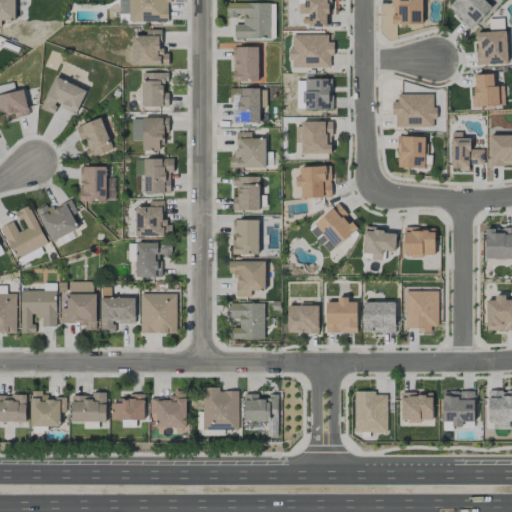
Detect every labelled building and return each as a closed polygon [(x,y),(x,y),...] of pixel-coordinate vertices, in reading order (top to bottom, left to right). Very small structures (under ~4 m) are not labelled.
[(14,0),(0,0),(0,26),(1,27),(1,20),(15,20),(14,0)] [(118,0),(119,14),(128,14),(128,0),(118,0)] [(170,0),(128,0),(129,21),(167,22),(168,2),(171,2),(170,0)] [(328,0),(297,0),(298,14),(303,14),(303,26),(329,25),(328,0)] [(421,0),(391,0),(392,25),(422,24),(421,0)] [(491,7),(483,0),(454,0),(447,7),(470,29),(491,7)] [(269,3),(227,3),(227,16),(243,16),(243,24),(234,25),(234,39),(270,38),(269,3)] [(490,29),(503,30),(504,19),(490,19),(490,29)] [(161,29),(145,30),(145,35),(132,35),(132,66),(168,65),(168,51),(161,51),(161,29)] [(507,63),(506,31),(476,32),(477,64),(507,63)] [(331,34),(290,35),(291,68),(330,67),(330,56),(331,56),(331,34)] [(258,47),(232,47),(233,81),(258,81),(258,47)] [(166,72),(141,73),(142,107),(168,106),(168,92),(166,92),(166,72)] [(473,107),(504,106),(504,86),(493,86),(493,74),(472,75),(473,107)] [(86,90),(54,76),(40,109),(52,114),(56,105),(76,113),(86,90)] [(332,78),(303,79),(304,110),(332,110),(332,78)] [(233,123),(259,123),(260,99),(266,99),(266,89),(230,88),(230,102),(233,102),(233,123)] [(29,114),(22,89),(0,95),(0,116),(13,112),(15,118),(29,114)] [(434,94),(397,94),(397,101),(394,101),(394,127),(434,127),(434,94)] [(81,141),(83,141),(89,158),(112,150),(101,117),(75,127),(81,141)] [(168,117),(131,118),(132,141),(142,140),(142,151),(163,150),(162,133),(168,133),(168,117)] [(331,121),(299,122),(299,154),(332,153),(331,121)] [(251,132),(236,132),(236,154),(229,154),(229,168),(265,168),(265,138),(251,138),(251,132)] [(511,165),(511,134),(490,135),(490,165),(511,165)] [(424,168),(424,136),(397,137),(397,168),(424,168)] [(451,139),(451,171),(469,171),(469,165),(483,164),(483,150),(470,150),(470,138),(451,139)] [(173,158),(144,159),(144,193),(170,193),(170,172),(173,172),(173,158)] [(105,202),(106,167),(80,166),(79,201),(105,202)] [(299,167),(300,176),(295,176),(296,188),(301,187),(301,198),(331,197),(330,166),(299,167)] [(259,210),(259,176),(235,177),(235,197),(232,197),(232,211),(259,210)] [(79,229),(72,215),(77,213),(70,199),(48,210),(45,204),(36,209),(51,242),(79,229)] [(136,237),(164,237),(164,233),(171,233),(171,224),(164,224),(163,200),(149,201),(149,207),(136,207),(136,237)] [(308,227),(327,253),(358,230),(339,204),(308,227)] [(47,243),(29,205),(17,211),(25,229),(18,232),(13,221),(0,227),(15,259),(47,243)] [(258,220),(232,220),(232,254),(258,254),(258,220)] [(435,228),(404,227),(403,255),(434,256),(435,228)] [(485,259),(511,258),(511,227),(485,228),(485,259)] [(363,252),(371,253),(371,259),(381,260),(382,250),(395,251),(396,230),(364,229),(363,252)] [(136,277),(161,277),(161,257),(171,257),(171,243),(136,242),(136,277)] [(43,253),(40,247),(21,257),(24,263),(43,253)] [(265,261),(229,261),(228,274),(236,274),(236,297),(251,297),(251,290),(264,290),(265,261)] [(96,330),(95,281),(67,282),(68,308),(60,308),(60,323),(84,323),(84,330),(96,330)] [(56,291),(21,290),(20,333),(33,333),(33,316),(42,316),(42,326),(56,326),(56,291)] [(438,326),(437,290),(405,291),(406,328),(418,328),(418,332),(430,332),(430,326),(438,326)] [(0,333),(16,334),(17,294),(0,293),(0,333)] [(140,293),(140,333),(177,333),(176,293),(140,293)] [(511,299),(505,300),(505,295),(495,295),(495,300),(486,300),(486,331),(511,330),(511,299)] [(135,298),(100,297),(100,331),(115,331),(115,324),(135,324),(135,298)] [(325,333),(356,333),(357,302),(347,302),(347,297),(338,297),(338,302),(326,302),(325,333)] [(395,302),(362,302),(362,332),(395,333),(395,302)] [(263,303),(228,304),(229,318),(239,318),(239,327),(232,328),(232,339),(264,338),(263,303)] [(318,306),(287,306),(287,333),(318,333),(318,306)] [(238,391),(219,391),(219,387),(202,388),(203,430),(238,429),(238,391)] [(511,390),(487,390),(487,428),(509,429),(509,421),(511,421),(511,390)] [(473,391),(443,391),(442,421),(451,421),(451,427),(462,427),(462,422),(473,422),(473,391)] [(30,426),(60,427),(60,413),(65,413),(65,398),(48,397),(48,392),(30,392),(30,426)] [(387,393),(354,392),(353,432),(386,432),(387,393)] [(432,421),(432,393),(401,392),(400,421),(432,421)] [(243,420),(277,421),(277,397),(258,396),(258,394),(244,393),(243,420)] [(0,394),(0,421),(26,422),(26,395),(0,394)] [(71,395),(72,422),(106,422),(106,394),(71,395)] [(144,394),(129,394),(128,400),(111,400),(111,419),(144,420),(144,394)] [(186,426),(186,395),(150,396),(151,427),(186,426)]
